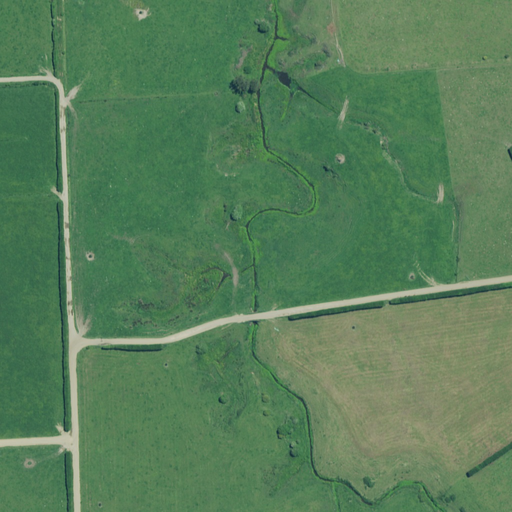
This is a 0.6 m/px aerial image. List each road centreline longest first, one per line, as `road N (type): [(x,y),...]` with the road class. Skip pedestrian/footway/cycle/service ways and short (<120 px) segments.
road 1 (track): [(71,342),(157,341),(233,318),(511,277)]
road 2 (track): [(60,82),(75,511)]
